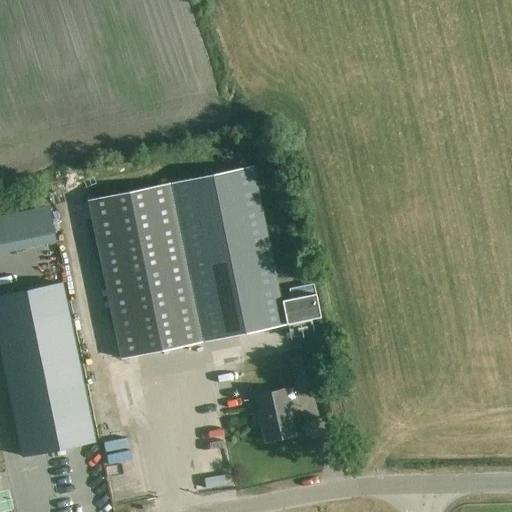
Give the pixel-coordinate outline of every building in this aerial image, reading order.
[(167,183),(203,340),(282,322),(246,165),(167,183)] [(164,183),(84,202),(120,359),(199,341),(164,183)] [(0,252),(54,242),(47,208),(0,216),(0,252)] [(62,284),(0,296),(0,350),(22,456),(94,441),(62,284)] [(312,353),(289,358),(296,388),(318,383),(312,353)] [(266,441),(294,435),(284,389),(256,396),(266,441)]
